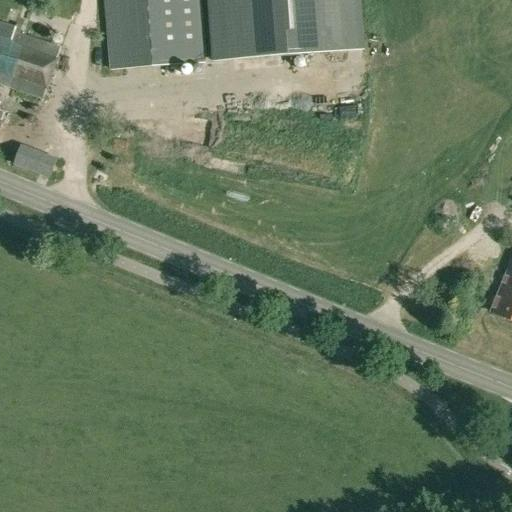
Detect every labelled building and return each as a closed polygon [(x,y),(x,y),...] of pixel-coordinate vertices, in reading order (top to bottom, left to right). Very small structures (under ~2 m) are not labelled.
[(105,0),(111,70),(204,63),(198,0),(105,0)] [(208,0),(213,62),(363,50),(359,0),(208,0)] [(0,84),(43,98),(60,48),(19,34),(22,25),(17,23),(15,27),(0,21),(0,84)] [(14,164),(49,177),(56,159),(21,145),(14,164)] [(511,258),(490,312),(511,320),(511,258)]
